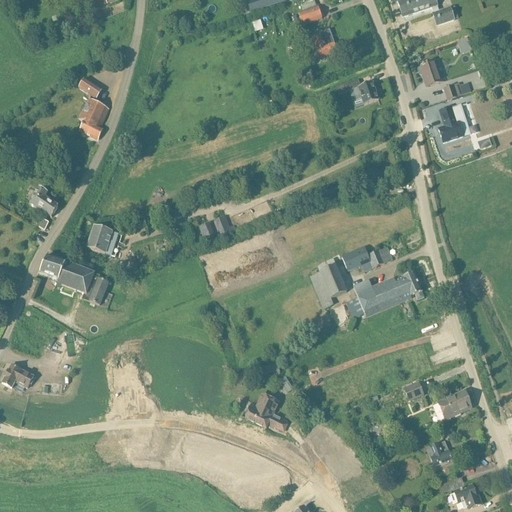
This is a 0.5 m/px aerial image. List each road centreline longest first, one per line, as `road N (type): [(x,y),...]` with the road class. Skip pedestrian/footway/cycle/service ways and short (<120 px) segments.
road 1 (residential): [(511,507),(367,0)]
road 2 (unclassified): [(0,349),(31,273),(108,137),(140,0)]
road 3 (unclassified): [(19,435),(111,425),(202,429),(267,451),(315,483),(340,511)]
